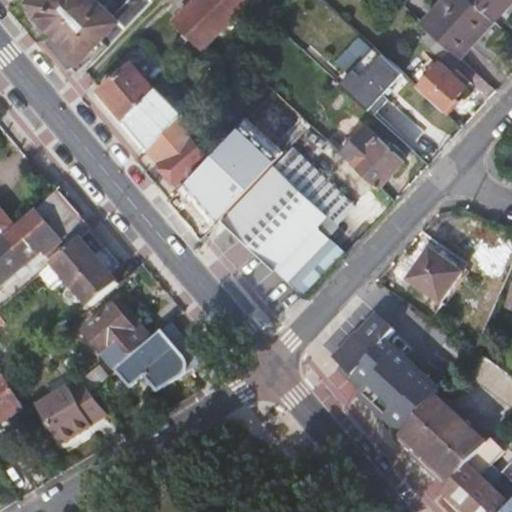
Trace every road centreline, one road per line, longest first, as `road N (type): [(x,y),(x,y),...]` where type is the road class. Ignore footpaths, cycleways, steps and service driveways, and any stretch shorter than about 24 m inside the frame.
road 1 (tertiary): [(0,40),(272,359)]
road 2 (residential): [(272,359),(240,389),(37,511)]
road 3 (residential): [(448,173),(272,359)]
road 4 (tertiary): [(272,359),(399,511)]
